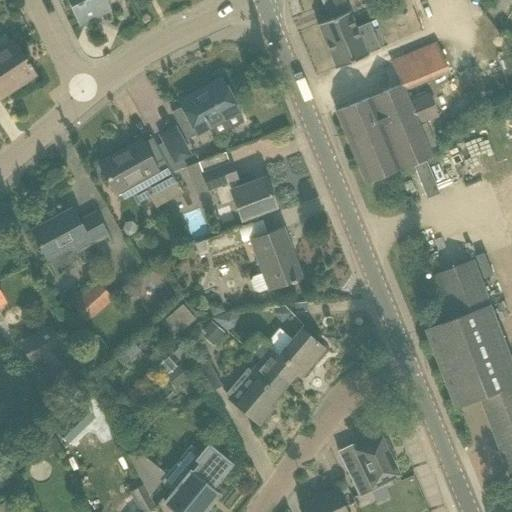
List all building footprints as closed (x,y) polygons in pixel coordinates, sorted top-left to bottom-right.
[(67,0),(76,18),(85,13),(90,17),(108,8),(108,5),(119,0),(118,0),(67,0)] [(317,24),(336,69),(367,55),(367,54),(380,48),(369,22),(356,28),(349,11),(348,12),(342,0),(319,0),(323,7),(329,4),(335,17),(317,24)] [(0,91),(7,86),(11,91),(35,75),(29,68),(31,67),(28,62),(26,63),(12,42),(0,50),(0,91)] [(206,93),(181,107),(196,134),(238,111),(221,79),(204,89),(206,93)] [(409,102),(404,90),(401,85),(336,111),(366,184),(399,169),(399,170),(431,157),(418,124),(438,116),(429,94),(409,102)] [(171,173),(185,168),(187,167),(183,159),(190,156),(175,128),(160,136),(164,142),(157,146),(171,173)] [(150,196),(164,188),(176,182),(171,173),(157,146),(152,138),(142,144),(141,142),(140,142),(140,143),(127,151),(126,150),(99,165),(114,193),(141,179),(150,196)] [(225,152),(187,167),(185,168),(195,195),(213,188),(220,206),(234,201),(241,220),(274,207),(265,181),(256,185),(255,182),(237,188),(234,180),(236,179),(230,163),(229,163),(225,152)] [(156,208),(170,201),(164,188),(150,196),(156,208)] [(109,237),(105,230),(95,212),(79,221),(72,209),(56,217),(57,219),(33,232),(32,230),(31,231),(47,260),(72,247),(76,254),(109,237)] [(209,256),(243,244),(238,228),(204,241),(208,254),(209,256)] [(250,240),(262,273),(253,277),(251,281),(254,291),(260,292),(268,289),(301,277),(300,276),(297,277),(285,246),(289,244),(282,228),(250,240)] [(511,477),(511,359),(474,260),(436,274),(454,319),(427,329),(457,409),(482,399),(511,477)] [(98,281),(72,304),(88,322),(114,299),(98,281)] [(208,305),(213,317),(225,312),(222,305),(215,301),(208,305)] [(162,320),(175,335),(195,316),(181,302),(162,320)] [(209,341),(239,326),(231,311),(201,326),(209,341)] [(51,325),(19,343),(33,370),(45,363),(53,376),(72,365),(64,350),(64,349),(51,325)] [(269,349),(260,361),(288,385),(296,374),(300,378),(325,349),(300,328),(291,339),(279,330),(266,347),(269,349)] [(209,392),(221,385),(207,359),(195,366),(209,392)] [(234,405),(259,426),(273,410),(269,406),(288,385),(260,361),(251,371),(258,378),(234,405)] [(175,389),(191,375),(181,363),(164,376),(175,389)] [(348,473),(359,497),(388,483),(386,479),(397,474),(388,455),(392,453),(386,439),(381,441),(380,438),(354,450),(362,466),(348,473)] [(219,478),(230,464),(208,447),(196,460),(201,463),(192,474),(191,473),(166,503),(176,511),(200,511),(216,493),(209,487),(218,476),(219,478)] [(0,488),(15,480),(5,462),(0,464),(0,488)] [(147,511),(156,507),(143,485),(130,493),(140,511),(147,511)] [(301,511),(345,511),(335,490),(299,507),(301,511)]
